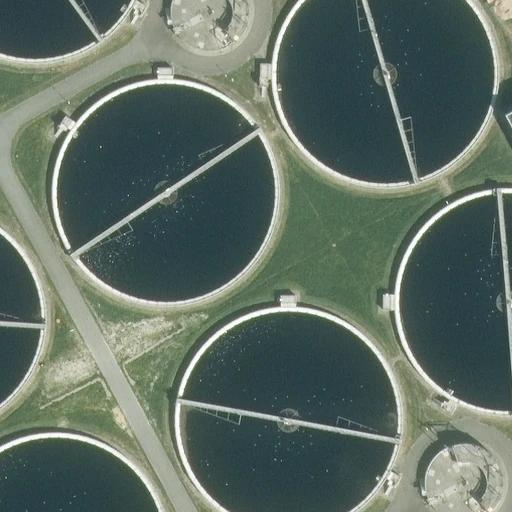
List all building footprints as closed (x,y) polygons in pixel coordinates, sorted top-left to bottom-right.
[(0,0),(0,53),(7,57),(36,60),(69,55),(97,42),(119,22),(134,0),(0,0)] [(301,147),(329,169),(356,181),(385,184),(418,179),(446,166),(468,147),(485,120),(495,91),(495,57),(487,27),(471,1),(469,0),(299,0),(284,23),(274,51),(273,87),(283,120),(301,147)] [(82,264),(110,286),(137,297),(166,301),(199,296),(227,282),(249,263),(267,237),(276,208),(276,174),(268,144),(252,118),(231,99),(209,86),(176,78),(144,79),(112,91),(83,113),(65,140),(55,168),(54,203),(64,237),(82,264)] [(511,131),(511,110),(503,115),(511,131)] [(422,375),(450,398),(477,409),(506,413),(511,412),(511,190),(485,191),(452,203),(424,225),(405,252),(396,280),(395,315),(404,349),(422,375)] [(0,401),(15,389),(32,363),(42,333),(42,299),(34,269),(18,244),(0,227),(0,401)] [(203,492),(227,511),(346,511),(349,511),(371,492),(388,466),(397,437),(398,403),(389,373),(374,347),(353,328),(331,315),(297,307),(266,308),(233,320),(205,342),(186,369),(177,396),(176,432),(186,465),(203,492)] [(0,511),(159,511),(155,498),(139,472),(119,453),(96,440),(63,432),(32,434),(0,444),(0,511)]
